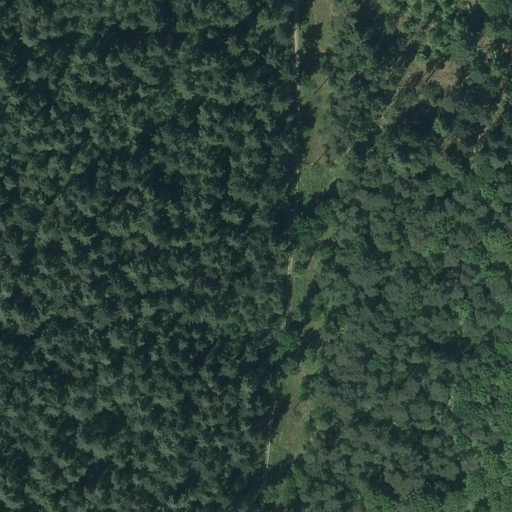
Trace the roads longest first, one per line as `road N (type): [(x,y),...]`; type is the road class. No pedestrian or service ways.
road 1 (track): [(294,26),(291,240),(256,511)]
road 2 (track): [(0,43),(294,26)]
